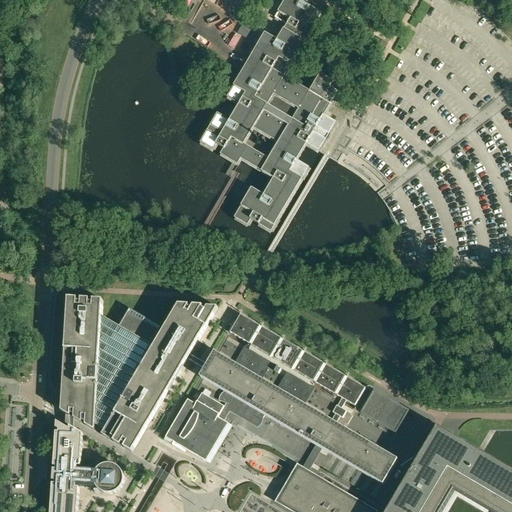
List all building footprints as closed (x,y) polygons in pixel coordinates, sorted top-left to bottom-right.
[(241,160),(262,172),(274,180),(264,197),(252,190),(235,219),(248,226),(251,220),(271,232),(308,169),(296,162),(306,145),(318,152),(322,145),(325,141),(326,142),(330,136),(328,135),(335,123),(323,116),(337,92),(329,88),(332,82),(319,74),(308,92),(284,77),(321,14),(301,2),(301,0),(285,0),(275,18),(287,25),(277,42),(265,34),(251,57),(244,69),(243,72),(227,98),(231,100),(240,106),(230,122),(218,115),(201,143),(213,151),(216,145),(224,150),(221,155),(238,165),(241,160)] [(386,48),(388,44),(382,40),(380,45),(386,48)] [(62,412),(70,416),(71,427),(75,429),(76,420),(82,424),(83,424),(83,422),(86,422),(86,426),(95,431),(96,425),(106,431),(103,436),(111,441),(113,438),(116,440),(114,443),(121,447),(123,444),(126,446),(125,449),(133,453),(140,440),(161,406),(188,360),(205,370),(203,375),(205,377),(208,371),(206,370),(208,365),(191,355),(218,308),(208,307),(207,308),(206,311),(203,309),(204,307),(203,307),(194,307),(192,310),(189,308),(190,306),(179,306),(155,348),(151,346),(161,328),(130,309),(119,327),(102,317),(103,301),(94,301),(94,304),(90,304),(90,300),(82,300),(82,303),(78,303),(78,300),(69,299),(62,412)] [(221,399),(220,401),(226,404),(224,407),(203,394),(196,405),(188,400),(166,438),(174,443),(173,445),(173,446),(175,443),(183,448),(188,451),(207,462),(229,424),(223,421),(229,410),(240,416),(241,414),(243,410),(263,418),(265,415),(264,414),(265,412),(267,413),(313,440),(311,442),(317,445),(317,446),(304,469),(308,471),(322,448),(328,452),(384,485),(389,478),(394,469),(399,461),(336,424),(340,417),(343,419),(347,412),(342,409),(347,401),(355,406),(366,389),(348,378),(241,315),(231,333),(252,346),(250,350),(246,347),(234,367),(217,357),(214,356),(211,361),(208,365),(206,370),(208,371),(205,377),(227,390),(225,393),(223,394),(222,396),(221,399)] [(206,389),(203,394),(208,397),(211,392),(206,389)] [(375,390),(361,413),(375,422),(391,431),(396,434),(410,411),(405,408),(388,398),(375,390)] [(77,511),(80,488),(77,488),(77,486),(97,487),(98,488),(99,490),(100,491),(102,492),(103,493),(105,494),(107,494),(109,495),(111,494),(113,494),(115,494),(116,493),(118,492),(120,491),(121,489),(122,488),(123,486),(124,485),(124,483),(125,481),(125,479),(124,477),(124,475),(123,474),(123,472),(121,470),(120,469),(119,468),(117,466),(115,466),(114,465),(112,465),(110,464),(108,465),(104,465),(102,466),(101,467),(99,469),(98,470),(90,470),(90,466),(86,466),(87,460),(86,460),(86,470),(78,469),(78,466),(81,467),(81,464),(83,434),(75,429),(71,427),(70,427),(70,430),(69,429),(57,422),(57,429),(58,429),(60,430),(59,433),(57,433),(54,467),(57,467),(57,470),(54,470),(53,482),(56,482),(56,484),(53,484),(51,511),(77,511)] [(511,511),(511,471),(438,428),(388,511),(511,511)] [(359,511),(364,504),(342,491),(322,479),(322,480),(315,475),(308,471),(304,469),(302,467),(292,483),(291,483),(290,483),(289,483),(288,484),(287,485),(287,486),(287,487),(286,488),(287,489),(287,490),(287,491),(288,491),(289,492),(290,492),(291,492),(292,492),(293,492),(294,491),(295,491),(295,490),(298,492),(295,498),(294,498),(293,498),(292,499),(292,500),(293,501),(293,502),(292,502),(291,502),(290,503),(290,504),(290,505),(291,505),(288,509),(292,511),(359,511)]
